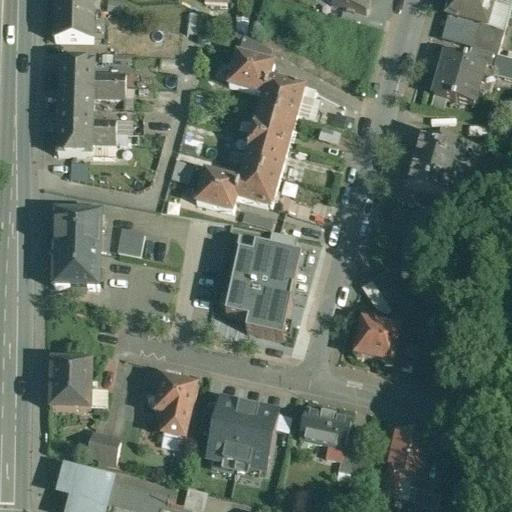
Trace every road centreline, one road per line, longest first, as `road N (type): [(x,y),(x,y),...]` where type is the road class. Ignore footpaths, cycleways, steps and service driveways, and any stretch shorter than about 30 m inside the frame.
road 1 (secondary): [(17,0),(5,511)]
road 2 (residential): [(310,384),(417,0)]
road 3 (residential): [(511,419),(310,384)]
road 4 (residential): [(310,384),(133,343)]
